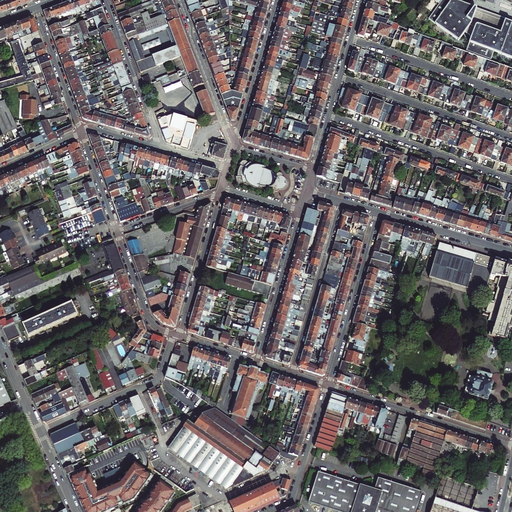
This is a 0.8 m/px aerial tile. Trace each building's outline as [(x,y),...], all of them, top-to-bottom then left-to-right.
[(0,0),(4,10),(8,9),(5,0),(0,0)] [(81,11),(76,0),(73,0),(71,1),(76,13),(81,11)] [(81,0),(76,0),(81,11),(83,11),(84,15),(87,14),(85,10),(84,6),(81,0)] [(92,0),(95,6),(96,10),(102,8),(98,0),(92,0)] [(162,6),(163,9),(173,5),(171,0),(168,0),(161,3),(154,6),(155,9),(162,6)] [(196,0),(193,0),(186,3),(188,8),(198,4),(196,0)] [(219,0),(223,9),(228,8),(228,5),(227,0),(219,0)] [(234,0),(235,2),(249,6),(252,7),(266,11),(268,5),(268,4),(256,0),(254,0),(234,0)] [(455,0),(441,0),(428,19),(459,40),(465,32),(469,35),(470,37),(470,39),(466,50),(490,60),(493,52),(511,58),(511,21),(484,11),(470,5),(455,0)] [(71,1),(67,3),(71,14),(76,13),(71,1)] [(114,5),(116,10),(126,6),(124,1),(119,3),(117,3),(114,5)] [(334,6),(351,11),(352,6),(336,1),(334,6)] [(71,14),(67,3),(62,4),(65,13),(67,13),(68,15),(71,14)] [(190,15),(204,10),(201,3),(198,4),(188,8),(190,15)] [(389,10),(382,8),(367,3),(365,10),(375,13),(378,14),(379,11),(388,14),(389,10)] [(57,6),(61,15),(62,19),(67,17),(65,13),(62,4),(57,6)] [(121,23),(131,19),(140,15),(141,15),(147,13),(146,9),(145,9),(143,4),(117,14),(121,23)] [(158,16),(161,15),(163,14),(165,13),(175,10),(173,5),(163,9),(164,10),(157,13),(158,16)] [(349,16),(351,11),(334,6),(333,5),(331,11),(335,12),(349,16)] [(248,11),(255,13),(265,15),(266,11),(252,7),(252,9),(249,8),(248,11)] [(53,8),(48,10),(52,21),(57,19),(56,17),(53,8)] [(87,21),(93,18),(104,14),(102,8),(96,10),(92,12),(91,12),(87,14),(84,15),(87,21)] [(228,15),(228,10),(228,8),(223,9),(220,11),(224,21),(228,19),(228,15)] [(280,8),(279,12),(289,15),(292,16),(297,17),(298,13),(294,12),(290,11),(280,8)] [(52,21),(48,10),(43,12),(48,25),(53,23),(52,21)] [(165,13),(167,18),(177,14),(175,10),(165,13)] [(190,15),(193,21),(203,17),(206,16),(204,10),(190,15)] [(365,10),(363,18),(369,20),(376,22),(386,26),(387,22),(388,21),(374,17),(375,13),(365,10)] [(312,20),(326,24),(327,20),(319,18),(320,14),(315,12),(313,17),(312,20)] [(335,12),(333,17),(348,22),(349,16),(335,12)] [(147,31),(165,24),(163,19),(162,16),(161,15),(158,16),(149,19),(148,14),(147,13),(141,15),(143,20),(143,22),(147,31)] [(97,30),(108,26),(104,14),(93,18),(97,30)] [(168,24),(179,19),(177,14),(167,18),(163,19),(165,24),(168,24)] [(335,26),(345,29),(348,22),(333,17),(329,16),(322,14),(320,14),(319,18),(327,20),(336,23),(335,26)] [(27,36),(23,37),(20,38),(19,38),(23,50),(26,49),(41,43),(32,17),(30,17),(25,18),(29,29),(31,34),(27,36)] [(207,28),(218,23),(217,22),(216,22),(215,21),(205,24),(203,17),(193,21),(196,32),(207,28)] [(246,17),(245,20),(262,25),(264,20),(254,17),(251,17),(250,19),(246,17)] [(277,17),(276,22),(293,27),(294,22),(290,21),(287,20),(277,17)] [(369,20),(363,18),(360,27),(367,28),(368,24),(374,26),(376,22),(369,20)] [(121,23),(123,29),(138,23),(141,22),(142,22),(142,21),(140,21),(138,20),(132,23),(131,19),(121,23)] [(168,24),(171,34),(183,30),(179,19),(168,24)] [(21,20),(17,21),(21,33),(25,32),(25,30),(21,20)] [(262,25),(245,20),(245,23),(249,24),(249,26),(250,26),(261,29),(262,25)] [(311,25),(331,31),(332,32),(333,33),(344,36),(345,29),(335,26),(326,24),(312,20),(312,22),(311,25)] [(15,29),(16,33),(18,32),(20,36),(20,38),(23,37),(22,35),(21,33),(17,21),(13,23),(15,29)] [(49,28),(51,34),(62,30),(61,27),(63,28),(71,24),(70,23),(69,23),(68,21),(63,23),(59,24),(54,26),(49,28)] [(82,36),(88,33),(84,22),(78,24),(79,29),(81,33),(82,36)] [(276,22),(275,27),(291,31),(295,33),(296,28),(293,27),(276,22)] [(377,33),(382,35),(386,26),(376,22),(374,26),(374,28),(378,30),(377,33)] [(387,22),(386,26),(382,35),(388,38),(391,28),(393,24),(387,22)] [(6,25),(13,42),(17,41),(13,30),(15,29),(13,23),(6,25)] [(127,39),(137,35),(135,29),(140,27),(138,23),(123,29),(127,39)] [(53,38),(68,33),(67,33),(65,30),(67,29),(67,30),(70,29),(71,32),(79,29),(78,24),(62,30),(51,34),(53,38)] [(137,35),(127,39),(135,62),(144,59),(137,40),(166,29),(171,43),(170,46),(171,49),(176,47),(171,34),(168,24),(165,24),(147,31),(137,35)] [(9,44),(13,42),(6,25),(0,28),(4,38),(7,37),(9,42),(6,43),(6,44),(8,44),(9,44)] [(320,37),(322,38),(324,38),(325,37),(342,42),(344,36),(333,33),(332,32),(331,31),(311,25),(310,27),(309,31),(309,32),(321,35),(320,37)] [(99,32),(100,37),(111,33),(108,26),(97,30),(88,33),(82,36),(83,38),(84,42),(85,43),(87,42),(85,38),(88,37),(87,36),(88,35),(89,38),(98,35),(97,33),(99,32)] [(250,26),(249,31),(259,35),(261,29),(250,26)] [(393,39),(404,44),(409,30),(398,26),(397,30),(402,32),(401,35),(395,33),(394,36),(393,39)] [(273,32),(287,36),(289,36),(291,31),(275,27),(273,32)] [(365,33),(367,28),(360,27),(358,36),(364,38),(365,33)] [(196,32),(198,36),(209,32),(207,28),(196,32)] [(53,38),(55,43),(72,36),(81,33),(79,29),(71,32),(68,33),(53,38)] [(144,59),(135,62),(139,72),(173,60),(177,59),(177,60),(181,59),(185,71),(197,66),(183,30),(171,34),(176,47),(171,49),(144,59)] [(242,37),(257,41),(259,35),(249,31),(245,30),(243,36),(241,35),(241,37),(242,37)] [(418,41),(420,34),(418,33),(409,30),(404,44),(415,48),(418,41)] [(198,36),(200,41),(210,37),(209,32),(198,36)] [(273,32),(272,36),(286,41),(287,41),(288,39),(286,39),(287,36),(273,32)] [(100,37),(107,54),(117,50),(111,33),(100,37)] [(74,41),(72,36),(55,43),(56,47),(74,41)] [(272,36),(270,41),(284,45),(286,46),(286,44),(285,44),(286,41),(272,36)] [(426,51),(431,38),(426,36),(423,43),(418,41),(415,48),(426,51)] [(202,46),(212,42),(210,37),(200,41),(202,46)] [(229,44),(245,49),(255,52),(257,41),(242,37),(240,44),(229,41),(229,44)] [(325,42),(341,46),(342,42),(325,37),(324,38),(322,38),(325,39),(325,42)] [(437,40),(431,38),(426,51),(431,53),(437,40)] [(0,89),(32,81),(30,76),(27,69),(23,57),(20,51),(17,41),(13,42),(9,44),(21,76),(0,81),(0,89)] [(56,47),(58,52),(73,46),(76,46),(74,41),(56,47)] [(269,46),(283,50),(285,51),(285,49),(283,48),(284,45),(270,41),(269,46)] [(321,41),(319,47),(339,52),(341,46),(325,42),(321,41)] [(202,46),(204,50),(214,47),(212,42),(202,46)] [(438,50),(440,51),(440,50),(441,50),(443,45),(446,47),(442,57),(447,59),(452,46),(442,42),(439,50),(438,49),(438,50)] [(33,53),(43,49),(41,43),(26,49),(27,51),(24,52),(23,50),(20,51),(23,57),(33,53)] [(206,55),(220,49),(223,48),(223,47),(221,48),(220,44),(214,47),(204,50),(206,55)] [(58,52),(60,57),(75,51),(73,46),(58,52)] [(269,46),(268,51),(281,55),(283,50),(269,46)] [(452,46),(447,59),(453,61),(455,55),(457,56),(457,55),(461,57),(462,54),(462,51),(458,50),(459,48),(452,46)] [(318,52),(337,58),(339,52),(319,47),(318,52)] [(302,55),(310,57),(312,51),(310,50),(304,48),(303,51),(302,55)] [(33,53),(35,59),(46,56),(43,49),(33,53)] [(206,55),(207,60),(221,55),(221,54),(220,51),(221,51),(220,49),(206,55)] [(96,72),(112,66),(122,62),(117,50),(107,54),(109,60),(102,63),(93,66),(94,69),(96,72)] [(61,61),(71,58),(75,56),(75,54),(76,53),(76,51),(75,51),(60,57),(61,61)] [(266,56),(279,60),(280,60),(281,55),(268,51),(266,56)] [(469,67),(472,58),(473,55),(462,51),(462,54),(461,57),(462,54),(467,56),(464,65),(469,67)] [(325,60),(325,61),(335,64),(337,58),(318,52),(317,52),(316,56),(321,58),(321,59),(325,60)] [(350,61),(361,64),(363,57),(359,56),(359,54),(353,52),(350,61)] [(242,58),(252,61),(253,56),(243,54),(240,53),(239,58),(242,58)] [(207,60),(209,65),(219,62),(223,61),(221,55),(207,60)] [(482,63),(484,59),(473,55),(472,58),(469,67),(474,69),(476,65),(478,60),(479,60),(477,63),(481,65),(482,65),(482,63)] [(38,65),(48,62),(46,56),(35,59),(38,65)] [(265,61),(278,64),(279,60),(266,56),(265,61)] [(373,61),(363,57),(361,64),(361,65),(370,68),(373,61)] [(63,66),(73,62),(71,58),(61,61),(63,66)] [(63,66),(65,70),(74,66),(80,64),(79,62),(82,61),(81,59),(78,60),(73,62),(63,66)] [(173,60),(178,73),(185,71),(181,59),(177,60),(177,59),(173,60)] [(315,66),(334,71),(335,65),(335,64),(325,61),(324,61),(323,62),(315,59),(313,65),(315,66)] [(490,75),(493,65),(488,63),(489,61),(484,59),(482,63),(487,65),(484,73),(490,75)] [(265,61),(263,65),(278,69),(279,65),(278,64),(265,61)] [(348,70),(358,73),(359,72),(361,64),(350,61),(348,70)] [(373,69),(382,72),(382,71),(381,71),(381,70),(382,70),(384,65),(373,61),(370,68),(373,69)] [(33,80),(42,77),(52,73),(48,62),(38,65),(40,73),(37,75),(36,74),(35,74),(30,76),(32,81),(33,80)] [(112,66),(114,71),(124,67),(122,62),(112,66)] [(382,72),(392,76),(395,69),(387,66),(388,64),(385,63),(384,65),(382,70),(381,70),(381,71),(382,71),(382,72)] [(481,67),(479,71),(484,73),(487,65),(482,63),(482,65),(481,65),(480,66),(482,66),(481,68),(481,67)] [(368,75),(370,68),(361,65),(361,64),(359,72),(363,73),(364,75),(366,76),(367,75),(368,75)] [(220,65),(211,69),(213,74),(222,71),(220,65)] [(262,71),(272,74),(275,75),(276,75),(278,69),(263,65),(262,71)] [(502,72),(503,73),(504,69),(493,65),(490,75),(501,79),(502,75),(503,75),(503,74),(502,74),(502,72)] [(197,66),(185,71),(187,76),(188,76),(193,88),(203,84),(197,66)] [(313,71),(313,72),(332,77),(334,71),(315,66),(314,68),(317,69),(317,71),(313,71)] [(114,71),(116,75),(125,72),(124,67),(114,71)] [(382,73),(382,72),(373,69),(370,68),(368,75),(377,78),(379,79),(380,74),(380,72),(382,73)] [(395,69),(392,76),(398,78),(399,75),(401,76),(401,78),(403,78),(404,77),(404,78),(406,73),(395,69)] [(501,79),(511,83),(511,80),(511,69),(510,71),(504,69),(503,73),(502,72),(502,74),(503,74),(503,75),(502,75),(501,79)] [(66,74),(68,78),(78,75),(76,70),(66,74)] [(231,77),(238,80),(246,82),(247,76),(237,73),(232,71),(230,71),(228,72),(230,78),(231,77)] [(305,78),(330,85),(332,77),(313,72),(308,71),(305,78)] [(112,80),(113,82),(114,81),(118,80),(127,76),(125,72),(116,75),(112,77),(113,80),(112,80)] [(390,83),(392,76),(382,72),(382,73),(380,72),(380,74),(379,79),(390,83)] [(42,77),(44,83),(54,79),(52,73),(42,77)] [(414,84),(417,76),(406,73),(404,78),(404,77),(403,78),(405,79),(404,80),(414,84)] [(214,77),(216,83),(225,80),(223,74),(214,77)] [(119,84),(129,81),(127,76),(118,80),(119,84)] [(144,86),(151,83),(148,76),(142,78),(144,86)] [(305,78),(296,76),(295,81),(293,86),(297,87),(316,92),(327,95),(330,85),(305,78)] [(404,80),(398,78),(392,76),(390,83),(401,87),(403,82),(402,82),(403,81),(404,81),(404,80)] [(414,84),(426,88),(426,87),(425,86),(425,85),(426,85),(428,80),(428,79),(423,77),(422,78),(417,76),(414,84)] [(71,87),(83,82),(83,79),(84,79),(83,77),(79,79),(69,82),(71,87)] [(168,77),(156,82),(157,83),(161,82),(162,86),(171,83),(168,77)] [(54,79),(44,83),(45,86),(38,89),(37,86),(35,87),(37,93),(57,86),(54,79)] [(71,87),(73,91),(90,85),(88,80),(83,82),(71,87)] [(216,83),(218,89),(228,85),(225,80),(216,83)] [(237,85),(244,88),(246,82),(238,80),(237,85)] [(412,91),(414,84),(404,80),(404,81),(403,81),(402,82),(403,82),(401,87),(412,91)] [(426,88),(436,91),(439,84),(428,80),(426,85),(425,85),(425,86),(426,87),(426,88)] [(116,91),(122,89),(131,86),(129,81),(119,84),(116,86),(117,89),(116,89),(116,91)] [(206,91),(203,84),(193,88),(196,95),(206,91)] [(425,89),(426,88),(414,84),(412,91),(422,95),(424,90),(424,89),(424,88),(425,89)] [(436,91),(447,95),(448,94),(446,94),(447,93),(449,88),(450,87),(446,85),(445,87),(439,84),(436,91)] [(74,96),(84,92),(89,91),(89,90),(92,90),(90,85),(73,91),(74,96)] [(221,95),(230,91),(228,85),(218,89),(221,95)] [(237,85),(235,91),(242,94),(244,88),(237,85)] [(44,92),(45,96),(59,91),(57,86),(37,93),(40,99),(41,98),(40,93),(44,92)] [(123,94),(133,90),(131,86),(122,89),(123,94)] [(258,86),(256,91),(269,95),(270,89),(267,89),(258,86)] [(345,99),(351,101),(355,92),(342,88),(340,97),(342,98),(345,99)] [(433,99),(436,91),(426,88),(425,89),(424,88),(424,89),(424,90),(422,95),(428,97),(433,99)] [(457,99),(460,92),(449,88),(447,93),(446,94),(448,94),(447,95),(457,99)] [(122,100),(124,99),(134,95),(133,90),(123,94),(120,95),(122,100)] [(46,103),(61,97),(59,91),(45,96),(44,97),(46,103)] [(215,114),(206,91),(196,95),(205,118),(215,114)] [(232,91),(230,91),(221,95),(223,101),(232,97),(241,100),(242,94),(235,91),(232,91)] [(255,96),(270,100),(272,96),(269,95),(256,91),(255,96)] [(447,96),(447,95),(436,91),(433,99),(439,101),(444,103),(446,97),(445,97),(446,96),(447,96)] [(309,98),(324,103),(327,95),(316,92),(315,97),(313,95),(309,94),(307,98),(309,98)] [(351,101),(363,105),(367,97),(355,92),(351,101)] [(465,94),(460,92),(457,99),(463,101),(465,94)] [(77,104),(87,100),(95,97),(94,93),(91,94),(90,94),(85,96),(76,99),(77,104)] [(0,135),(6,133),(10,131),(15,129),(0,94),(0,135)] [(22,118),(31,119),(31,115),(32,115),(35,115),(36,100),(30,99),(30,95),(20,94),(20,99),(23,100),(22,118)] [(125,103),(136,99),(134,95),(124,99),(122,100),(120,101),(121,105),(122,105),(125,103)] [(455,106),(457,99),(447,95),(447,96),(446,96),(445,97),(446,97),(444,103),(455,106)] [(255,96),(253,100),(265,103),(268,104),(269,105),(270,100),(255,96)] [(481,100),(471,96),(470,97),(468,102),(469,103),(469,104),(470,105),(470,104),(479,107),(481,100)] [(44,104),(42,104),(44,109),(63,102),(61,97),(46,103),(44,104)] [(232,97),(223,101),(230,120),(235,120),(241,100),(232,97)] [(375,110),(378,101),(375,100),(367,97),(363,105),(375,110)] [(302,103),(323,109),(324,103),(309,98),(308,100),(302,98),(302,99),(298,98),(297,101),(302,103)] [(125,103),(127,107),(137,103),(136,99),(125,103)] [(351,101),(345,99),(342,108),(348,110),(351,101)] [(465,102),(463,101),(457,99),(455,106),(466,110),(468,103),(467,103),(467,102),(466,102),(466,103),(465,103),(465,102)] [(77,104),(80,110),(90,106),(96,104),(94,100),(88,102),(87,100),(77,104)] [(479,107),(490,111),(490,110),(489,109),(489,108),(490,108),(492,103),(481,100),(479,107)] [(360,114),(363,105),(351,101),(348,110),(355,112),(356,110),(358,110),(357,113),(360,114)] [(375,110),(387,114),(390,105),(378,101),(375,110)] [(466,110),(476,114),(479,107),(470,104),(470,105),(469,104),(469,103),(468,102),(468,103),(466,110)] [(129,113),(139,109),(137,103),(127,107),(129,113)] [(296,106),(307,109),(321,114),(323,109),(302,103),(301,106),(296,104),(296,106)] [(363,105),(360,114),(372,119),(375,110),(363,105)] [(387,114),(399,118),(402,109),(390,105),(387,114)] [(84,120),(91,122),(94,112),(90,106),(80,110),(82,117),(84,120)] [(490,112),(490,111),(479,107),(476,114),(481,116),(483,116),(482,118),(486,120),(487,118),(489,113),(488,112),(488,111),(490,112)] [(511,114),(511,110),(503,107),(500,114),(511,119),(511,118),(511,117),(511,116),(511,114)] [(129,113),(131,118),(141,114),(139,109),(129,113)] [(262,112),(251,109),(249,114),(249,115),(260,118),(260,117),(261,115),(266,117),(267,113),(265,113),(262,112)] [(303,116),(319,121),(321,114),(307,109),(305,115),(304,115),(303,116)] [(399,118),(411,122),(414,114),(402,109),(399,118)] [(100,124),(105,126),(107,116),(109,110),(106,110),(105,115),(103,115),(100,124)] [(384,123),(387,114),(375,110),(372,119),(378,121),(379,118),(382,119),(381,122),(384,123)] [(500,114),(495,113),(490,111),(490,112),(488,111),(488,112),(489,113),(487,118),(493,120),(493,122),(495,122),(497,121),(498,122),(500,114)] [(179,147),(187,149),(196,120),(173,113),(157,119),(166,143),(174,145),(174,144),(180,146),(179,147)] [(131,118),(132,123),(137,121),(138,120),(143,119),(141,114),(131,118)] [(208,125),(217,121),(215,114),(205,118),(208,125)] [(396,127),(399,118),(387,114),(384,123),(396,127)] [(423,127),(426,118),(414,114),(411,122),(423,127)] [(511,120),(511,119),(500,114),(498,122),(508,126),(510,120),(509,120),(510,119),(511,120)] [(46,135),(49,134),(52,133),(48,124),(55,122),(55,123),(67,120),(65,115),(57,118),(40,122),(46,135)] [(249,115),(248,120),(258,123),(260,119),(260,118),(249,115)] [(308,121),(307,124),(309,125),(308,131),(316,133),(319,121),(303,116),(300,115),(299,119),(308,121)] [(408,131),(411,122),(399,118),(396,127),(402,129),(404,125),(406,126),(405,130),(408,131)] [(423,127),(434,131),(436,126),(431,124),(432,120),(426,118),(423,127)] [(150,136),(143,119),(138,120),(142,130),(137,129),(137,127),(135,127),(135,128),(134,134),(148,138),(150,136)] [(246,126),(253,128),(257,129),(258,129),(260,124),(258,123),(248,120),(246,126)] [(291,132),(302,135),(306,136),(308,131),(309,125),(307,124),(298,122),(294,121),(291,132)] [(39,135),(40,137),(43,144),(48,141),(46,135),(40,122),(33,123),(39,135)] [(420,135),(423,127),(411,122),(408,131),(420,135)] [(444,134),(447,127),(440,125),(441,123),(437,122),(436,126),(434,131),(444,134)] [(124,131),(134,134),(135,128),(134,128),(135,124),(130,123),(130,125),(129,127),(127,126),(126,126),(124,131)] [(269,133),(271,133),(274,134),(270,149),(277,152),(283,130),(281,129),(282,126),(272,123),(269,133)] [(72,128),(71,124),(52,133),(54,139),(71,131),(72,128)] [(329,134),(340,138),(343,128),(332,124),(329,134)] [(444,134),(455,138),(455,137),(456,138),(457,136),(456,136),(458,131),(460,126),(456,124),(454,130),(447,127),(444,134)] [(340,138),(342,139),(347,141),(348,142),(351,135),(345,133),(347,127),(344,126),(343,128),(340,138)] [(15,129),(19,137),(26,152),(33,149),(29,142),(28,140),(28,139),(24,140),(25,138),(22,131),(21,131),(20,127),(15,129)] [(431,139),(434,131),(423,127),(420,135),(431,139)] [(283,153),(287,138),(289,131),(283,130),(277,152),(283,153)] [(252,133),(245,131),(242,140),(243,142),(249,144),(252,133)] [(442,142),(444,134),(434,131),(431,139),(436,141),(437,140),(442,142)] [(466,142),(468,135),(458,131),(456,136),(457,136),(456,138),(455,137),(455,138),(466,142)] [(49,134),(46,135),(48,141),(51,140),(54,139),(52,133),(49,134)] [(274,134),(271,133),(270,138),(267,137),(264,148),(270,149),(274,134)] [(88,136),(92,146),(101,142),(104,141),(105,139),(90,134),(88,136)] [(329,134),(325,150),(340,154),(349,157),(353,143),(348,142),(347,141),(346,145),(348,146),(347,148),(348,148),(347,152),(340,150),(338,150),(342,139),(340,138),(329,134)] [(454,139),(455,138),(444,134),(442,142),(441,143),(447,145),(448,144),(453,146),(454,141),(455,141),(456,140),(454,139)] [(29,142),(33,149),(36,147),(40,145),(43,144),(40,137),(39,135),(28,140),(29,142)] [(267,137),(261,135),(258,146),(264,148),(267,137)] [(295,157),(300,158),(305,142),(307,136),(306,136),(302,135),(299,142),(295,157)] [(466,142),(476,146),(476,145),(478,145),(478,144),(477,144),(479,139),(468,135),(466,142)] [(6,145),(12,158),(17,156),(11,143),(8,136),(6,137),(9,144),(6,145)] [(14,139),(21,154),(26,152),(19,137),(14,139)] [(355,137),(353,143),(359,146),(366,148),(368,149),(371,143),(358,138),(355,137)] [(287,138),(283,153),(289,155),(293,140),(287,138)] [(463,149),(466,142),(455,138),(454,139),(456,140),(455,141),(454,141),(453,146),(456,147),(463,149)] [(17,156),(21,154),(14,139),(13,140),(13,142),(11,143),(17,156)] [(487,150),(488,150),(490,143),(485,141),(484,141),(479,139),(477,144),(478,144),(478,145),(476,145),(476,146),(477,146),(487,150)] [(293,140),(289,155),(295,157),(299,142),(293,140)] [(488,150),(497,154),(498,153),(499,153),(500,152),(499,152),(501,147),(502,142),(499,141),(497,146),(495,146),(495,145),(490,143),(488,150)] [(94,151),(103,147),(101,142),(92,146),(94,151)] [(305,142),(300,158),(306,160),(308,159),(312,144),(305,142)] [(474,153),(476,148),(475,148),(475,147),(477,147),(477,146),(476,146),(466,142),(463,149),(474,153)] [(68,150),(70,154),(80,150),(78,144),(75,143),(57,151),(58,154),(68,150)] [(123,156),(127,145),(122,143),(119,151),(118,155),(123,156)] [(227,147),(215,143),(211,156),(223,160),(227,147)] [(368,149),(374,151),(380,153),(382,147),(371,143),(368,149)] [(8,160),(12,158),(6,145),(3,146),(2,145),(1,145),(5,156),(6,155),(8,160)] [(123,156),(129,158),(132,147),(127,145),(123,156)] [(94,151),(95,155),(108,151),(106,146),(103,147),(94,151)] [(485,157),(488,150),(487,150),(477,146),(477,147),(475,147),(475,148),(476,148),(476,149),(475,154),(483,157),(482,159),(482,160),(484,160),(485,157)] [(134,163),(138,148),(132,147),(129,158),(128,161),(134,163)] [(380,153),(381,154),(393,158),(395,152),(382,147),(380,153)] [(499,154),(509,158),(511,150),(501,147),(499,152),(500,152),(499,153),(498,153),(497,154),(499,154)] [(138,166),(139,164),(143,149),(138,148),(134,163),(133,164),(138,166)] [(371,160),(374,151),(368,149),(366,148),(363,157),(371,160)] [(143,165),(147,151),(143,149),(139,164),(143,165)] [(69,157),(69,159),(82,154),(80,150),(70,154),(64,156),(65,159),(69,157)] [(323,156),(333,158),(333,156),(339,158),(340,154),(325,150),(323,156)] [(499,154),(497,154),(488,150),(485,157),(495,161),(497,156),(496,156),(497,155),(498,155),(499,154)] [(57,151),(45,156),(48,162),(57,159),(55,155),(58,154),(57,151)] [(108,151),(95,155),(97,160),(109,155),(110,155),(108,151)] [(143,165),(148,167),(152,152),(147,151),(143,165)] [(153,168),(157,154),(152,152),(148,167),(153,168)] [(393,158),(394,158),(405,163),(407,156),(395,152),(393,158)] [(68,163),(68,165),(71,164),(71,163),(83,158),(82,154),(69,159),(70,162),(68,163)] [(157,164),(159,165),(162,155),(157,154),(153,168),(155,169),(155,168),(156,168),(157,164)] [(382,161),(392,163),(394,158),(393,158),(381,154),(380,158),(382,159),(382,161)] [(495,161),(493,168),(496,170),(499,162),(506,165),(509,158),(499,154),(498,155),(497,155),(496,156),(497,156),(495,161)] [(109,155),(97,160),(99,164),(108,161),(111,160),(109,155)] [(37,160),(42,170),(45,169),(51,181),(56,179),(53,174),(52,170),(50,166),(48,162),(45,156),(37,160)] [(337,160),(333,158),(323,156),(321,161),(333,165),(336,165),(336,163),(337,160)] [(406,163),(411,165),(415,166),(418,168),(420,161),(407,156),(405,163),(406,163)] [(71,164),(68,165),(70,168),(85,163),(83,158),(71,163),(71,164)] [(169,168),(167,171),(166,177),(165,181),(166,183),(167,183),(166,181),(167,179),(169,180),(170,175),(173,175),(175,171),(178,160),(171,158),(169,168)] [(405,163),(394,158),(392,163),(392,164),(402,167),(402,165),(405,166),(406,163),(405,163)] [(32,162),(39,176),(41,175),(42,178),(43,177),(44,179),(46,178),(42,170),(37,160),(32,162)] [(175,171),(180,172),(184,161),(178,160),(175,171)] [(99,164),(101,169),(112,165),(115,164),(114,161),(109,163),(108,161),(99,164)] [(187,173),(190,163),(184,161),(180,172),(178,181),(179,181),(185,180),(187,173)] [(237,173),(237,175),(236,175),(236,179),(237,181),(237,182),(238,183),(241,183),(243,182),(244,184),(246,183),(247,185),(248,184),(259,189),(260,186),(268,188),(272,187),(273,187),(272,189),(273,191),(274,192),(275,192),(276,193),(277,193),(278,192),(280,191),(280,190),(280,188),(279,186),(279,185),(278,185),(276,185),(278,183),(278,181),(278,179),(279,180),(280,180),(281,180),(283,179),(284,177),(284,176),(284,175),(282,173),(280,172),(279,173),(277,173),(276,174),(276,175),(275,174),(270,171),(265,170),(266,167),(260,165),(254,165),(253,163),(251,164),(250,162),(248,164),(247,163),(247,162),(246,161),(244,161),(243,161),(241,162),(239,165),(239,167),(237,173)] [(321,161),(319,168),(331,171),(333,165),(321,161)] [(351,196),(361,164),(361,163),(354,161),(353,164),(347,162),(345,168),(343,175),(341,184),(347,185),(346,189),(345,194),(351,196)] [(433,166),(429,164),(429,165),(420,161),(418,168),(420,168),(424,170),(431,172),(433,166)] [(36,175),(39,182),(41,181),(39,176),(32,162),(28,164),(33,175),(36,173),(37,175),(36,175)] [(87,168),(85,163),(70,168),(69,168),(71,173),(87,168)] [(187,173),(193,175),(196,165),(190,163),(187,173)] [(24,166),(30,180),(34,179),(33,175),(28,164),(24,166)] [(360,198),(364,186),(360,185),(361,181),(360,181),(362,173),(361,173),(361,171),(364,172),(366,166),(361,164),(351,196),(360,198)] [(112,165),(101,169),(102,174),(111,170),(111,169),(113,168),(112,165)] [(199,194),(203,192),(198,179),(199,176),(202,167),(196,165),(193,175),(192,179),(197,181),(198,184),(196,185),(199,194)] [(27,182),(30,180),(24,166),(19,168),(26,182),(27,186),(28,187),(29,186),(27,182)] [(443,177),(445,171),(433,166),(431,172),(435,174),(443,177)] [(204,179),(205,180),(217,180),(219,174),(218,171),(202,167),(199,176),(205,177),(204,179)] [(20,185),(26,182),(19,168),(13,171),(18,180),(20,185)] [(87,168),(71,173),(68,175),(69,180),(89,173),(87,168)] [(111,170),(113,176),(120,174),(118,168),(111,170)] [(343,175),(331,171),(319,168),(317,177),(341,184),(343,175)] [(107,187),(116,184),(113,176),(111,170),(102,174),(107,187)] [(11,172),(9,173),(13,182),(17,181),(18,180),(13,171),(11,172)] [(445,171),(443,177),(451,180),(456,182),(458,175),(459,174),(455,173),(454,174),(445,171)] [(13,182),(9,173),(4,175),(9,184),(13,182)] [(9,184),(4,175),(0,177),(7,191),(11,189),(9,184)] [(469,186),(471,180),(462,177),(458,175),(456,182),(458,182),(465,185),(469,186)] [(90,178),(80,181),(81,186),(83,185),(85,190),(79,192),(80,194),(95,189),(90,178)] [(138,178),(141,187),(145,198),(151,195),(145,179),(138,178)] [(198,179),(203,192),(209,190),(205,180),(204,179),(198,179)] [(484,185),(480,183),(471,180),(469,186),(472,187),(478,190),(481,191),(484,185)] [(53,186),(55,191),(68,186),(67,181),(53,186)] [(432,181),(427,194),(418,215),(428,218),(435,199),(431,198),(434,192),(431,191),(434,182),(432,181)] [(13,182),(9,184),(11,189),(12,192),(15,191),(17,190),(13,182)] [(368,200),(370,194),(370,191),(367,190),(366,189),(367,188),(368,185),(366,184),(367,183),(365,182),(364,186),(360,198),(368,200)] [(117,183),(116,184),(107,187),(113,204),(120,201),(118,195),(121,194),(119,187),(117,183)] [(511,185),(508,184),(506,190),(507,191),(506,193),(496,189),(494,196),(496,196),(500,198),(506,200),(509,193),(511,185)] [(494,196),(496,189),(484,185),(481,191),(485,192),(491,195),(494,196)] [(68,186),(55,191),(54,192),(58,203),(72,197),(68,186)] [(179,201),(185,199),(182,190),(181,186),(174,188),(179,201)] [(191,196),(197,194),(194,186),(188,188),(191,196)] [(136,202),(136,204),(141,202),(146,213),(150,212),(145,198),(141,187),(133,190),(132,190),(136,202)] [(398,209),(402,210),(407,195),(408,191),(405,190),(406,187),(404,187),(404,189),(398,209)] [(182,190),(185,199),(191,196),(188,188),(182,190)] [(396,196),(393,208),(398,209),(404,189),(399,188),(398,191),(397,192),(396,196)] [(95,189),(80,194),(79,195),(80,198),(82,197),(84,202),(97,197),(95,189)] [(407,212),(413,190),(411,189),(409,193),(410,195),(409,196),(407,195),(402,210),(407,212)] [(163,192),(168,205),(173,203),(168,190),(163,192)] [(415,190),(413,190),(407,212),(411,213),(416,198),(413,197),(415,190)] [(157,196),(158,197),(162,207),(168,205),(163,192),(157,194),(157,196)] [(389,194),(384,192),(382,197),(380,204),(390,207),(392,200),(387,199),(388,196),(391,197),(391,198),(393,199),(394,195),(392,195),(389,194)] [(418,215),(427,194),(422,192),(420,197),(416,196),(416,198),(411,213),(418,215)] [(382,197),(372,194),(370,201),(380,204),(382,197)] [(151,195),(145,198),(150,212),(156,209),(152,199),(151,195)] [(443,198),(442,201),(435,220),(442,222),(450,201),(452,197),(450,196),(448,199),(443,198)] [(77,208),(72,197),(58,203),(64,218),(78,212),(77,208)] [(162,207),(158,197),(152,199),(156,209),(162,207)] [(227,212),(228,210),(231,199),(225,198),(220,216),(226,217),(227,213),(227,212)] [(115,210),(129,205),(127,199),(120,201),(113,204),(115,210)] [(435,199),(428,218),(435,220),(442,201),(435,199)] [(235,212),(239,213),(242,202),(235,200),(232,211),(231,213),(231,215),(230,218),(227,230),(230,231),(235,212)] [(91,210),(92,213),(101,209),(102,209),(99,201),(85,205),(86,209),(85,210),(86,211),(91,210)] [(457,204),(450,201),(442,222),(449,224),(457,204)] [(136,202),(129,205),(115,210),(120,223),(140,215),(138,208),(136,204),(136,202)] [(242,202),(239,213),(237,219),(242,221),(247,204),(242,202)] [(319,202),(317,211),(319,212),(317,219),(319,219),(319,220),(320,217),(321,214),(322,211),(324,212),(326,204),(319,202)] [(174,254),(195,259),(206,218),(211,203),(198,208),(196,213),(195,216),(194,216),(187,214),(186,218),(187,218),(187,221),(185,221),(184,224),(181,223),(177,240),(174,254)] [(245,215),(249,216),(252,205),(247,204),(242,221),(243,221),(245,215)] [(324,212),(322,211),(321,214),(323,214),(328,216),(331,205),(326,204),(324,212)] [(457,204),(449,224),(456,226),(461,215),(460,215),(461,210),(462,210),(463,207),(457,204)] [(255,217),(258,207),(252,205),(249,216),(248,219),(251,220),(252,217),(255,217)] [(328,216),(323,214),(321,214),(320,217),(322,217),(323,217),(324,216),(332,218),(335,209),(333,206),(331,205),(328,216)] [(476,221),(474,220),(469,230),(476,232),(484,212),(487,206),(483,205),(476,221)] [(463,206),(463,207),(462,210),(461,210),(460,215),(461,215),(456,226),(462,228),(467,218),(462,217),(466,207),(464,206),(463,206)] [(256,223),(260,224),(265,209),(258,207),(255,217),(258,218),(256,223)] [(106,221),(101,209),(92,213),(91,213),(96,225),(106,221)] [(266,226),(267,221),(270,211),(265,209),(260,224),(259,229),(262,230),(264,226),(266,226)] [(319,212),(317,211),(307,209),(303,223),(314,226),(317,219),(319,212)] [(29,220),(30,222),(39,218),(42,217),(39,210),(35,212),(30,214),(32,219),(29,220)] [(355,212),(346,210),(343,211),(338,230),(349,233),(352,223),(355,212)] [(467,218),(462,228),(469,230),(474,220),(471,219),(474,212),(470,210),(467,218)] [(492,226),(489,236),(502,240),(504,234),(503,233),(507,223),(511,213),(505,211),(504,216),(499,215),(499,216),(496,215),(492,226)] [(357,229),(358,225),(361,214),(355,212),(352,223),(354,224),(352,234),(355,235),(357,229)] [(484,212),(476,232),(483,234),(490,214),(490,213),(489,213),(488,214),(484,212)] [(268,242),(283,246),(291,219),(289,216),(283,214),(280,225),(280,228),(282,229),(280,236),(271,234),(268,242)] [(357,229),(355,235),(364,237),(370,219),(369,216),(361,214),(358,225),(362,226),(361,230),(357,229)] [(492,215),(490,214),(483,234),(489,236),(492,226),(489,225),(492,215)] [(226,217),(220,216),(217,228),(227,230),(230,218),(226,217)] [(321,223),(322,222),(330,224),(331,221),(332,218),(324,216),(323,217),(322,217),(320,217),(319,220),(319,219),(318,222),(319,222),(321,223)] [(36,229),(44,226),(46,225),(42,217),(39,218),(30,222),(32,226),(34,226),(36,229)] [(380,228),(392,231),(394,224),(384,221),(382,222),(380,228)] [(319,222),(318,225),(317,225),(317,227),(316,227),(329,231),(330,228),(330,224),(322,222),(321,223),(319,222)] [(317,227),(314,226),(303,223),(302,229),(314,232),(314,231),(316,227),(317,227)] [(502,240),(511,242),(511,239),(511,234),(511,235),(511,236),(507,235),(511,224),(507,223),(503,233),(504,234),(502,240)] [(396,239),(400,226),(394,224),(392,231),(391,233),(392,233),(391,238),(396,239)] [(40,238),(48,234),(49,234),(46,225),(44,226),(36,229),(40,238)] [(401,236),(403,236),(405,227),(400,226),(396,239),(401,241),(402,240),(400,239),(401,236)] [(329,231),(316,227),(314,231),(327,235),(328,232),(329,231)] [(405,227),(403,236),(402,240),(401,241),(399,247),(398,252),(401,253),(403,246),(408,248),(409,246),(414,230),(405,227)] [(215,232),(230,237),(231,234),(239,236),(239,234),(238,234),(233,232),(230,231),(227,230),(217,228),(215,232)] [(391,233),(392,231),(380,228),(378,234),(384,236),(390,237),(391,233)] [(302,229),(300,235),(312,238),(313,236),(314,232),(302,229)] [(0,235),(3,243),(15,238),(14,234),(11,235),(9,230),(0,234),(0,235)] [(347,239),(349,233),(338,230),(336,236),(345,238),(347,239)] [(414,230),(409,246),(413,247),(412,251),(410,256),(416,258),(417,257),(418,252),(415,251),(422,232),(414,230)] [(313,236),(316,236),(326,240),(327,237),(327,235),(314,231),(313,236)] [(214,237),(230,241),(231,240),(229,239),(230,237),(215,232),(214,237)] [(425,245),(429,234),(422,232),(415,251),(418,252),(419,251),(420,251),(420,249),(421,248),(422,244),(425,245)] [(351,234),(349,240),(362,243),(364,237),(355,235),(352,234),(351,234)] [(424,258),(427,259),(436,236),(429,234),(425,245),(424,248),(428,249),(424,258)] [(312,238),(300,235),(298,241),(308,244),(311,244),(312,241),(312,240),(312,238)] [(326,240),(316,236),(314,241),(319,243),(325,245),(326,241),(326,240)] [(214,237),(213,241),(228,246),(228,243),(232,244),(232,242),(230,241),(214,237)] [(17,241),(15,238),(3,243),(7,252),(16,248),(17,248),(14,242),(17,241)] [(113,239),(103,243),(114,274),(115,274),(124,270),(113,239)] [(362,243),(349,240),(349,239),(348,243),(352,244),(351,247),(354,248),(361,250),(362,243)] [(136,240),(127,242),(132,256),(141,254),(136,240)] [(382,242),(376,240),(373,252),(381,254),(382,248),(388,250),(389,244),(382,242)] [(212,246),(230,251),(231,247),(228,246),(213,241),(212,246)] [(298,242),(296,247),(309,251),(310,246),(308,245),(308,244),(298,241),(298,242)] [(268,247),(272,249),(282,251),(283,246),(268,242),(268,244),(266,243),(265,245),(264,245),(264,246),(268,247)] [(340,244),(334,242),(330,256),(339,259),(343,260),(344,259),(344,257),(345,255),(341,254),(343,248),(345,249),(345,251),(346,251),(347,248),(348,246),(347,246),(340,244)] [(58,256),(66,252),(62,243),(57,245),(54,246),(58,256)] [(439,243),(429,277),(485,293),(490,276),(495,259),(439,243)] [(54,246),(50,248),(45,250),(49,260),(58,256),(54,246)] [(212,246),(210,251),(224,255),(225,253),(231,255),(232,252),(230,251),(212,246)] [(323,250),(318,248),(315,247),(312,246),(310,246),(309,251),(322,254),(323,251),(323,250)] [(294,253),(307,257),(309,251),(296,247),(294,253)] [(9,260),(19,256),(16,248),(7,252),(3,254),(6,262),(9,260)] [(270,255),(280,258),(282,251),(272,249),(270,255)] [(49,260),(45,250),(37,254),(39,258),(41,263),(49,260)] [(209,256),(229,262),(234,263),(234,260),(224,258),(224,255),(210,251),(209,256)] [(322,254),(309,251),(307,257),(311,258),(320,261),(321,256),(322,254)] [(346,257),(348,258),(358,260),(359,254),(352,252),(352,253),(346,252),(345,255),(344,257),(346,257)] [(373,252),(371,259),(390,265),(392,257),(381,254),(373,252)] [(173,255),(155,258),(155,261),(156,265),(169,262),(172,261),(173,260),(193,266),(195,259),(174,254),(173,253),(173,255)] [(305,264),(306,261),(307,257),(294,253),(292,260),(303,263),(304,263),(305,264)] [(132,256),(138,273),(143,271),(148,269),(149,271),(153,270),(152,267),(148,268),(143,254),(141,254),(132,256)] [(263,262),(278,266),(279,261),(265,257),(256,254),(255,257),(260,258),(260,261),(263,262)] [(23,265),(19,256),(9,260),(13,269),(23,265)] [(209,256),(207,261),(221,265),(222,262),(224,262),(223,264),(228,265),(229,262),(209,256)] [(309,265),(318,267),(319,263),(320,261),(311,258),(310,262),(306,261),(305,264),(309,265)] [(358,260),(348,258),(347,263),(356,266),(358,260)] [(390,265),(371,259),(369,268),(387,273),(390,265)] [(508,263),(495,259),(490,276),(495,277),(496,275),(500,276),(496,288),(498,288),(494,301),(489,300),(488,301),(487,304),(486,305),(486,308),(486,310),(486,311),(486,312),(490,313),(488,320),(495,322),(494,326),(494,327),(491,326),(488,335),(506,340),(510,327),(511,327),(511,262),(508,261),(508,263)] [(302,266),(303,263),(292,260),(291,265),(301,268),(304,268),(304,267),(302,266)] [(206,266),(220,271),(221,266),(222,267),(223,265),(221,265),(207,261),(206,266)] [(276,271),(278,266),(263,262),(262,267),(267,268),(276,271)] [(81,274),(79,270),(76,263),(68,267),(64,269),(55,273),(41,278),(12,291),(3,295),(0,296),(0,309),(2,308),(1,304),(6,302),(5,300),(11,297),(12,299),(16,297),(18,302),(74,277),(81,274)] [(7,278),(4,279),(0,280),(0,296),(3,295),(1,291),(10,286),(12,291),(41,278),(36,265),(29,268),(7,278)] [(242,266),(239,276),(272,285),(275,275),(265,273),(256,270),(252,269),(246,267),(242,266)] [(340,272),(344,274),(353,276),(355,271),(345,268),(343,268),(343,267),(342,267),(341,269),(340,272)] [(394,275),(387,273),(369,268),(367,275),(381,279),(386,280),(387,277),(393,279),(394,275)] [(302,273),(300,272),(290,269),(289,274),(304,278),(306,279),(307,274),(302,273)] [(325,274),(338,277),(339,277),(339,275),(340,272),(332,270),(327,269),(326,270),(325,274)] [(114,279),(126,275),(124,270),(115,274),(116,277),(113,278),(114,279)] [(191,273),(180,270),(176,284),(187,287),(191,273)] [(145,292),(152,290),(161,286),(160,283),(159,279),(157,275),(146,279),(143,271),(138,273),(145,292)] [(173,283),(175,276),(164,273),(162,272),(157,273),(157,275),(159,279),(173,283)] [(304,278),(289,274),(287,278),(300,282),(302,283),(303,279),(304,279),(304,278)] [(324,278),(322,286),(332,289),(335,289),(336,287),(337,284),(337,282),(338,277),(325,274),(324,278)] [(128,280),(126,275),(114,279),(114,282),(109,284),(110,286),(115,284),(128,280)] [(365,281),(379,285),(387,287),(387,285),(379,283),(381,279),(367,275),(365,281)] [(254,302),(266,306),(272,285),(239,276),(236,287),(238,287),(237,289),(240,290),(241,288),(264,294),(262,300),(255,298),(254,302)] [(419,281),(412,279),(405,277),(405,278),(403,283),(417,287),(419,281)] [(171,286),(170,289),(185,293),(187,287),(176,284),(173,283),(159,279),(160,283),(171,286)] [(117,289),(129,284),(128,280),(115,284),(117,289)] [(378,287),(379,285),(365,281),(363,287),(384,293),(385,290),(378,288),(376,288),(377,287),(378,287)] [(298,291),(299,286),(286,283),(284,287),(298,291)] [(131,289),(129,284),(117,289),(114,289),(114,290),(116,294),(119,293),(129,289),(131,289)] [(170,296),(174,297),(183,300),(185,293),(170,289),(163,287),(162,291),(171,294),(170,296)] [(213,296),(215,291),(200,287),(198,292),(213,296)] [(299,296),(300,292),(298,291),(284,287),(283,292),(299,296)] [(384,293),(363,287),(362,291),(372,294),(377,296),(378,294),(384,295),(385,293),(384,293)] [(310,296),(311,290),(305,288),(303,294),(310,296)] [(135,299),(133,296),(132,296),(131,294),(129,289),(119,293),(124,308),(135,304),(133,300),(135,299)] [(145,292),(147,298),(155,296),(152,290),(145,292)] [(362,291),(360,296),(380,302),(381,299),(371,296),(372,294),(362,291)] [(198,292),(197,297),(212,301),(213,296),(198,292)] [(299,296),(283,292),(282,296),(296,300),(298,301),(299,296)] [(147,298),(150,305),(166,299),(164,294),(161,293),(155,296),(147,298)] [(332,299),(329,298),(319,295),(319,297),(318,300),(331,304),(331,303),(332,299)] [(295,303),(296,300),(282,296),(281,301),(295,305),(296,305),(297,304),(295,303)] [(380,302),(360,296),(359,301),(372,304),(372,302),(374,302),(373,303),(380,305),(381,302),(380,302)] [(174,297),(173,301),(171,309),(172,309),(180,311),(183,300),(174,297)] [(44,332),(43,330),(62,321),(63,324),(67,322),(66,319),(77,315),(74,308),(79,306),(76,300),(22,324),(28,337),(36,333),(38,332),(39,334),(44,332)] [(317,302),(316,305),(326,308),(329,309),(330,308),(331,304),(318,300),(317,302)] [(196,301),(194,307),(204,310),(205,304),(196,301)] [(249,306),(251,307),(265,311),(266,306),(254,302),(250,301),(249,306)] [(295,305),(281,301),(279,305),(293,309),(293,306),(295,307),(295,305)] [(373,305),(372,304),(359,301),(358,305),(373,309),(374,308),(373,307),(373,305)] [(344,306),(335,304),(333,303),(331,308),(335,310),(343,312),(344,306)] [(135,304),(124,308),(129,320),(139,316),(135,304)] [(299,311),(293,309),(279,305),(278,310),(298,316),(299,311)] [(373,309),(358,305),(357,309),(367,312),(367,310),(371,311),(371,312),(380,314),(380,311),(373,309)] [(7,307),(2,308),(0,309),(0,317),(2,317),(10,313),(7,307)] [(194,307),(192,313),(207,317),(208,316),(206,315),(208,312),(204,310),(194,307)] [(249,311),(263,315),(265,311),(251,307),(249,311)] [(249,314),(248,316),(262,320),(263,315),(249,311),(239,308),(238,311),(249,314)] [(163,324),(167,325),(171,313),(165,311),(166,309),(153,314),(163,324)] [(172,311),(171,313),(167,325),(173,327),(176,326),(180,311),(172,309),(172,311)] [(298,316),(278,310),(277,314),(296,320),(298,316)] [(325,313),(315,310),(314,312),(313,317),(322,319),(324,320),(326,320),(327,319),(327,318),(323,317),(325,313)] [(192,313),(191,318),(204,322),(206,318),(207,319),(207,317),(192,313)] [(354,318),(367,322),(368,318),(370,319),(369,320),(375,322),(376,319),(370,317),(368,317),(366,316),(356,313),(354,318)] [(4,319),(0,321),(0,325),(1,328),(13,323),(19,321),(16,314),(4,319)] [(302,322),(296,320),(277,314),(275,319),(301,327),(302,322)] [(246,322),(261,326),(262,320),(248,316),(246,322)] [(189,324),(203,327),(204,322),(191,318),(189,324)] [(369,322),(367,322),(354,318),(353,323),(367,327),(372,328),(375,329),(375,327),(374,327),(374,326),(368,324),(369,322)] [(238,330),(241,331),(253,335),(258,336),(261,326),(246,322),(238,319),(237,323),(243,324),(242,327),(233,324),(232,329),(238,330)] [(301,327),(275,319),(274,324),(294,330),(299,332),(301,327)] [(147,332),(143,320),(136,323),(139,329),(138,329),(137,330),(137,331),(137,332),(138,333),(130,343),(135,347),(137,345),(142,338),(147,332)] [(225,333),(227,327),(225,326),(226,322),(222,321),(220,327),(219,332),(222,333),(219,342),(231,346),(234,339),(230,338),(231,335),(225,333)] [(321,324),(311,321),(311,323),(310,326),(319,329),(323,330),(324,328),(324,327),(325,325),(321,324)] [(19,336),(13,323),(1,328),(7,341),(19,336)] [(353,323),(352,325),(356,326),(352,339),(355,340),(352,352),(362,355),(366,341),(368,340),(369,338),(368,336),(368,335),(365,334),(367,327),(353,323)] [(206,338),(209,329),(203,327),(189,324),(187,330),(188,332),(206,338)] [(293,332),(294,330),(274,324),(273,328),(290,334),(290,331),(293,332)] [(281,337),(297,341),(298,337),(292,335),(290,334),(273,328),(271,333),(281,337)] [(222,333),(219,332),(209,329),(206,338),(219,342),(222,333)] [(241,331),(240,334),(242,335),(246,337),(242,349),(247,351),(253,335),(241,331)] [(318,334),(309,331),(308,333),(307,336),(321,340),(321,339),(321,337),(322,335),(320,334),(318,334)] [(142,338),(149,340),(162,345),(164,338),(147,332),(142,338)] [(258,336),(253,335),(247,351),(253,353),(256,343),(253,342),(255,338),(257,339),(258,336)] [(321,337),(321,339),(334,343),(335,338),(324,335),(323,338),(321,337)] [(306,340),(319,344),(321,340),(307,336),(307,337),(306,340)] [(280,341),(285,343),(295,346),(297,341),(281,337),(280,341)] [(321,339),(321,340),(319,344),(319,345),(324,346),(332,348),(334,343),(321,339)] [(162,345),(149,340),(146,348),(160,352),(162,345)] [(243,342),(237,340),(235,347),(240,349),(243,342)] [(305,343),(304,346),(318,350),(319,345),(319,344),(306,340),(305,343)] [(107,350),(109,353),(110,356),(111,359),(113,362),(114,365),(120,363),(119,360),(118,357),(116,354),(115,351),(113,347),(112,344),(112,343),(111,341),(105,344),(106,347),(107,350)] [(303,351),(312,354),(316,355),(318,350),(304,346),(304,348),(303,351)] [(158,359),(160,352),(146,348),(144,355),(147,355),(150,356),(153,357),(158,359)] [(190,361),(195,362),(199,349),(194,348),(190,361)] [(199,349),(195,362),(193,367),(192,370),(196,371),(197,366),(200,367),(201,364),(205,352),(199,349)] [(276,354),(277,353),(266,349),(265,355),(267,357),(282,363),(284,357),(278,354),(276,354)] [(331,354),(323,351),(320,350),(318,357),(329,360),(331,354)] [(135,359),(137,352),(132,351),(129,355),(131,361),(135,359)] [(349,351),(345,362),(350,363),(359,366),(362,355),(352,352),(349,351)] [(201,364),(206,366),(210,353),(205,352),(201,364)] [(208,376),(215,355),(210,353),(206,366),(205,368),(203,374),(208,376)] [(175,370),(178,363),(180,357),(174,355),(173,354),(168,368),(175,370)] [(139,379),(138,376),(137,373),(135,370),(131,361),(129,355),(127,358),(124,361),(135,380),(139,379)] [(210,375),(213,376),(220,356),(215,355),(208,376),(208,377),(209,378),(210,375)] [(290,363),(292,358),(284,355),(284,357),(282,363),(288,365),(290,363)] [(30,377),(37,373),(33,364),(42,360),(41,356),(24,363),(30,377)] [(220,356),(213,376),(218,378),(225,358),(220,356)] [(314,362),(316,363),(327,366),(329,360),(318,357),(316,356),(315,359),(314,362)] [(225,358),(218,378),(216,383),(219,384),(222,377),(223,372),(226,373),(230,360),(225,358)] [(125,373),(129,382),(131,382),(133,382),(135,381),(135,380),(124,361),(121,364),(125,373)] [(345,377),(347,373),(350,363),(345,362),(342,361),(338,375),(345,377)] [(308,364),(300,362),(299,366),(300,369),(306,371),(308,364)] [(188,366),(178,363),(175,370),(180,372),(186,374),(188,366)] [(327,366),(316,363),(316,364),(315,366),(319,368),(319,369),(326,371),(327,366)] [(85,364),(74,368),(77,375),(88,399),(89,403),(95,400),(93,396),(91,394),(88,388),(87,384),(84,378),(87,376),(90,375),(85,364)] [(313,366),(311,365),(308,364),(306,371),(315,374),(316,369),(313,369),(314,366),(313,366)] [(73,365),(64,370),(59,372),(57,376),(60,382),(68,379),(77,375),(74,368),(73,365)] [(244,419),(248,420),(259,389),(263,390),(265,385),(266,385),(269,375),(260,373),(260,371),(259,370),(252,368),(250,367),(249,369),(240,366),(236,376),(238,376),(233,391),(237,393),(234,401),(233,401),(232,402),(233,402),(229,414),(233,415),(244,419)] [(167,373),(179,377),(180,372),(175,370),(168,368),(167,373)] [(47,369),(37,373),(30,377),(24,379),(27,386),(42,379),(40,375),(48,372),(47,369)] [(106,391),(112,388),(110,383),(113,382),(108,372),(106,372),(105,371),(98,374),(99,375),(106,391)] [(464,393),(470,395),(469,397),(472,397),(473,396),(487,401),(491,389),(493,383),(490,382),(492,375),(477,371),(475,377),(469,375),(467,381),(466,381),(465,381),(464,382),(464,383),(463,384),(463,385),(464,386),(465,387),(466,387),(464,393)] [(118,376),(122,385),(129,382),(125,373),(118,376)] [(167,373),(165,377),(168,379),(177,383),(179,377),(167,373)] [(362,378),(347,373),(345,377),(338,375),(336,379),(338,381),(357,388),(362,378)] [(272,398),(273,396),(280,376),(273,374),(270,384),(273,384),(269,397),(272,398)] [(88,399),(77,375),(68,379),(72,388),(75,394),(78,403),(88,399)] [(280,376),(273,396),(275,396),(277,392),(281,393),(281,392),(286,378),(280,376)] [(369,380),(366,391),(370,392),(374,378),(370,377),(369,380)] [(292,380),(286,378),(281,392),(287,394),(292,380)] [(357,388),(366,391),(369,380),(362,378),(357,388)] [(292,380),(287,394),(285,400),(288,400),(291,394),(294,394),(298,382),(292,380)] [(0,407),(10,404),(0,382),(0,407)] [(58,394),(64,391),(60,382),(31,395),(35,404),(46,399),(52,397),(58,394)] [(301,394),(304,384),(298,382),(294,394),(293,396),(297,397),(295,403),(297,403),(299,399),(301,394)] [(305,395),(317,399),(320,391),(319,388),(304,384),(301,394),(305,395)] [(64,391),(58,394),(62,403),(66,412),(70,410),(65,398),(75,394),(72,388),(64,391)] [(148,391),(154,404),(156,403),(159,410),(164,409),(155,388),(148,391)] [(174,418),(161,389),(157,391),(170,420),(174,418)] [(332,393),(324,418),(340,423),(344,414),(345,409),(349,398),(332,393)] [(58,394),(52,397),(54,403),(52,404),(50,402),(47,403),(46,399),(35,404),(37,409),(40,407),(41,412),(62,403),(58,394)] [(139,395),(129,399),(136,414),(137,416),(146,412),(139,395)] [(316,404),(317,399),(305,395),(303,400),(316,404)] [(348,428),(351,429),(360,402),(352,399),(349,398),(345,409),(348,410),(350,410),(353,411),(351,416),(352,417),(348,428)] [(131,417),(136,414),(129,399),(124,401),(131,417)] [(314,409),(316,404),(303,400),(302,405),(314,409)] [(118,418),(124,415),(131,432),(125,435),(128,441),(139,436),(137,431),(131,417),(124,401),(113,406),(118,418)] [(360,425),(367,404),(360,402),(351,429),(358,432),(360,425)] [(66,412),(62,403),(41,412),(39,413),(43,421),(46,422),(66,413),(66,412)] [(451,403),(450,405),(449,409),(452,410),(456,411),(457,411),(459,406),(457,405),(451,403)] [(374,407),(367,404),(360,425),(363,426),(365,421),(369,422),(374,407)] [(312,414),(314,409),(302,405),(300,410),(312,414)] [(449,409),(442,407),(439,406),(436,414),(446,417),(449,409)] [(374,407),(369,422),(367,430),(381,434),(382,430),(376,428),(377,423),(378,419),(382,409),(374,407)] [(235,487),(267,473),(272,466),(261,458),(269,448),(264,444),(258,440),(252,436),(241,428),(231,421),(215,409),(202,415),(195,426),(188,421),(169,449),(183,459),(226,491),(230,489),(233,485),(235,487)] [(382,430),(383,428),(388,411),(382,409),(378,419),(377,423),(376,428),(382,430)] [(311,419),(312,414),(300,410),(298,414),(311,419)] [(297,419),(309,423),(311,419),(298,414),(297,419)] [(344,427),(348,415),(344,414),(340,423),(340,426),(344,427)] [(244,419),(233,415),(231,421),(241,428),(244,419)] [(324,418),(315,447),(331,452),(340,426),(340,423),(324,418)] [(295,424),(308,428),(309,423),(297,419),(296,419),(295,421),(296,421),(295,424)] [(420,422),(412,419),(407,435),(412,436),(412,438),(409,446),(404,444),(403,448),(410,451),(420,422)] [(483,420),(480,419),(477,427),(481,428),(485,430),(487,422),(488,421),(483,420)] [(447,431),(420,422),(410,451),(406,464),(433,473),(438,458),(441,450),(447,431)] [(80,433),(75,423),(49,434),(54,445),(70,437),(75,448),(84,444),(80,434),(80,433)] [(294,429),(306,433),(308,428),(295,424),(294,429)] [(90,430),(93,436),(99,434),(96,427),(90,430)] [(292,433),(305,437),(306,433),(294,429),(292,433)] [(94,440),(93,436),(90,430),(80,434),(84,444),(94,440)] [(155,437),(152,431),(145,434),(139,436),(146,451),(155,447),(152,438),(155,437)] [(446,457),(454,433),(447,431),(441,450),(438,458),(445,460),(446,457)] [(291,438),(303,443),(305,437),(292,433),(291,438)] [(460,435),(454,433),(446,457),(449,458),(451,452),(454,453),(460,435)] [(76,453),(93,446),(97,444),(106,440),(104,435),(101,437),(94,440),(84,444),(75,448),(71,450),(76,461),(79,460),(76,453)] [(386,435),(383,442),(390,444),(391,440),(392,437),(386,435)] [(460,435),(454,453),(457,454),(456,457),(460,459),(467,437),(460,435)] [(70,437),(54,445),(59,456),(71,450),(75,448),(70,437)] [(470,454),(474,440),(467,437),(460,459),(457,467),(459,467),(463,457),(468,459),(470,454)] [(292,444),(302,447),(303,443),(291,438),(289,443),(292,444)] [(101,453),(110,449),(106,440),(97,444),(98,447),(97,447),(97,449),(99,449),(101,453)] [(383,442),(382,441),(379,440),(375,452),(386,455),(390,444),(383,442)] [(475,461),(477,456),(482,442),(474,440),(470,454),(474,455),(473,458),(473,459),(474,459),(472,467),(473,467),(475,461)] [(486,450),(488,444),(482,442),(477,456),(481,457),(479,462),(482,463),(484,455),(486,455),(487,450),(486,450)] [(396,446),(390,444),(386,455),(391,457),(393,458),(397,446),(396,446)] [(498,448),(488,444),(486,450),(487,450),(486,455),(484,455),(482,463),(485,464),(486,459),(494,461),(498,448)] [(277,446),(275,452),(279,456),(283,459),(291,461),(292,462),(299,457),(286,453),(282,451),(283,448),(277,446)] [(269,448),(261,458),(272,466),(279,456),(275,452),(269,448)] [(288,448),(286,453),(299,457),(300,452),(288,448)] [(406,464),(410,451),(403,448),(397,467),(404,469),(406,464)] [(76,461),(71,450),(59,456),(63,466),(76,461)] [(358,456),(357,460),(371,465),(372,461),(358,456)] [(80,469),(77,463),(65,469),(67,475),(80,469)] [(105,511),(134,499),(152,475),(135,463),(121,483),(98,493),(88,472),(87,473),(84,467),(80,469),(67,475),(83,511),(105,511)] [(122,468),(121,466),(104,474),(106,479),(120,473),(119,470),(122,468)] [(272,466),(267,473),(235,487),(233,485),(230,489),(226,491),(231,499),(232,502),(283,480),(272,466)] [(318,472),(308,502),(338,511),(415,511),(422,492),(378,478),(374,491),(318,472)] [(430,511),(482,511),(481,511),(480,511),(479,511),(474,511),(474,510),(472,509),(479,488),(433,473),(431,479),(441,482),(430,511)] [(134,511),(160,511),(174,493),(170,490),(174,485),(161,476),(134,511)] [(203,511),(250,511),(285,497),(290,481),(283,480),(232,502),(231,499),(212,507),(203,511)] [(183,511),(200,505),(196,494),(176,503),(169,511),(183,511)]
